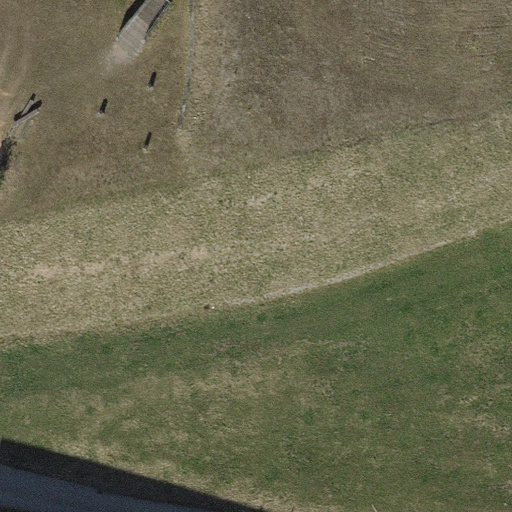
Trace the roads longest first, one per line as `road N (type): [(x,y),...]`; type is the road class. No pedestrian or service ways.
road 1 (motorway): [(0,54),(274,0)]
road 2 (unclassified): [(124,511),(0,485)]
